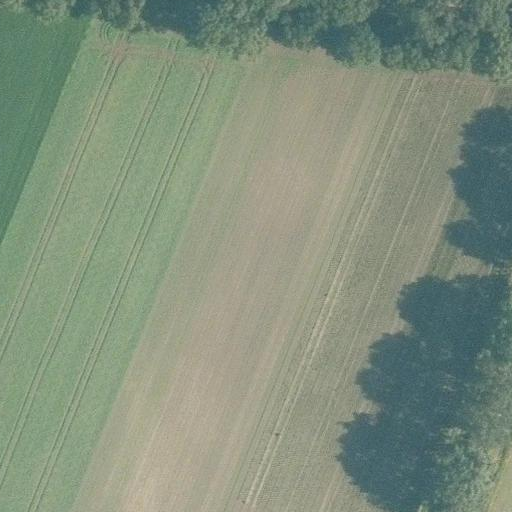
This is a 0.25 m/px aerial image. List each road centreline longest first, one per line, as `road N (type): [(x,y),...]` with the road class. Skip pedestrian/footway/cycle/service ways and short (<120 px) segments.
road 1 (track): [(247,0),(511,25)]
road 2 (unclassified): [(463,511),(511,393)]
